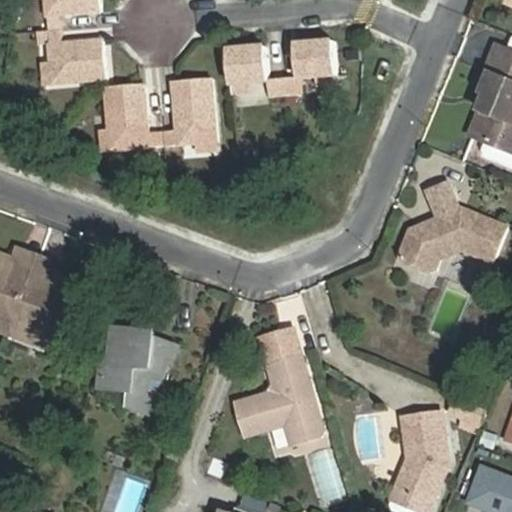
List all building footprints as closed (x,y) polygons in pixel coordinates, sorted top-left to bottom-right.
[(104,0),(49,0),(50,3),(57,69),(60,89),(114,84),(110,46),(70,49),(67,20),(106,16),(104,0)] [(339,41),(300,44),(304,83),(322,81),(342,80),(339,41)] [(511,50),(500,46),(489,72),(493,74),(486,92),(490,94),(473,135),(492,143),(511,150),(511,50)] [(271,47),(233,50),(236,87),(256,85),(274,84),(271,47)] [(60,89),(57,69),(50,70),(52,89),(60,89)] [(342,80),(322,81),(323,89),(342,87),(342,80)] [(289,82),(274,84),(275,98),(290,97),(305,96),(303,81),(289,82)] [(120,134),(122,154),(158,151),(175,150),(188,149),(208,147),(228,145),(220,82),(183,87),(187,133),(173,134),(157,136),(153,90),(115,94),(120,134)] [(257,93),(256,85),(236,87),(237,95),(257,93)] [(120,134),(113,135),(115,155),(122,154),(120,134)] [(511,150),(492,143),(489,151),(491,156),(511,164),(511,150)] [(228,145),(208,147),(209,154),(228,153),(228,145)] [(455,180),(433,189),(444,214),(416,226),(405,251),(408,257),(433,268),(440,266),(447,249),(462,244),(495,258),(510,223),(467,205),(465,206),(455,180)] [(41,252),(22,245),(18,255),(14,267),(33,275),(41,252)] [(14,267),(18,255),(0,248),(0,314),(64,337),(85,279),(57,269),(53,282),(33,275),(14,267)] [(57,269),(61,259),(41,252),(33,275),(53,282),(57,269)] [(153,416),(178,348),(150,338),(109,339),(110,368),(103,368),(105,394),(133,393),(133,408),(153,416)] [(307,360),(275,369),(283,396),(243,407),(253,440),(293,428),(300,452),(331,443),(307,360)] [(411,469),(399,500),(427,511),(434,511),(450,473),(447,408),(409,409),(411,469)] [(321,505),(349,498),(335,448),(307,455),(321,505)] [(511,511),(511,474),(485,464),(471,501),(500,511),(511,511)] [(427,511),(399,500),(395,509),(401,511),(427,511)]
